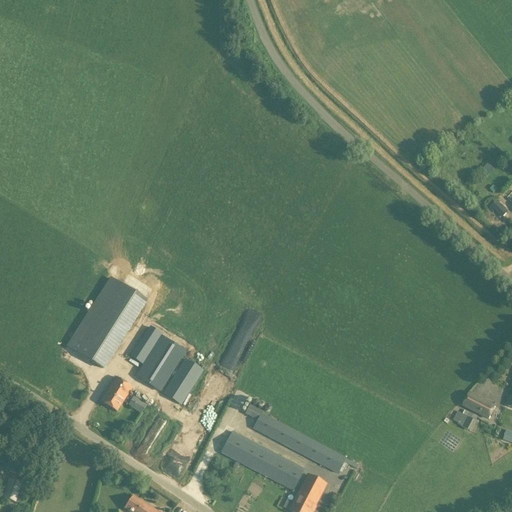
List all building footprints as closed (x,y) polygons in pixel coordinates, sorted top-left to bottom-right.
[(499,204),(493,210),(494,211),(502,218),(507,212),(499,204)] [(76,353),(103,370),(146,301),(111,278),(66,347),(76,353)] [(130,357),(145,367),(138,378),(160,393),(186,353),(163,338),(164,336),(149,327),(130,357)] [(163,394),(182,406),(204,372),(185,360),(163,394)] [(117,412),(132,389),(116,378),(101,402),(117,412)] [(488,421),(496,407),(470,393),(462,407),(488,421)] [(128,406),(141,414),(147,406),(134,397),(128,406)] [(346,459),(262,415),(263,413),(250,405),(245,414),(257,422),(253,430),(338,475),(339,473),(341,474),(343,470),(345,471),(348,466),(356,470),(358,465),(346,459)] [(457,425),(471,432),(478,418),(465,410),(462,415),(458,412),(453,421),(458,424),(457,425)] [(305,470),(233,432),(221,454),(292,491),(296,485),(298,486),(304,475),(302,474),(305,470)] [(511,435),(505,433),(502,441),(511,444),(511,435)] [(290,511),(311,511),(325,485),(308,476),(289,511),(290,511)] [(22,505),(28,486),(8,479),(2,499),(22,505)] [(128,511),(156,511),(133,497),(125,509),(128,511)]
